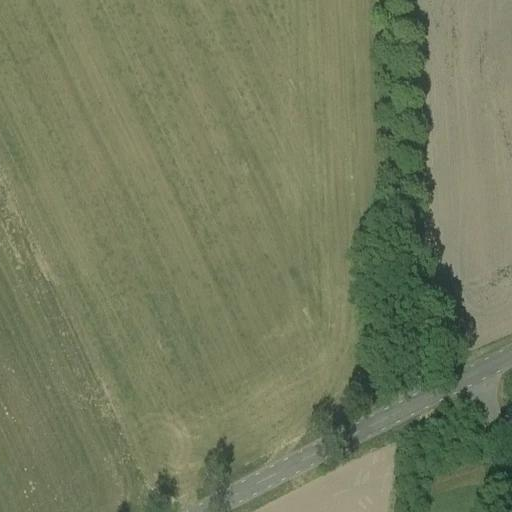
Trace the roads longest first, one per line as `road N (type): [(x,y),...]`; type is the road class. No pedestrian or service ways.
road 1 (tertiary): [(187,511),(500,351)]
road 2 (unclassified): [(505,511),(500,351)]
